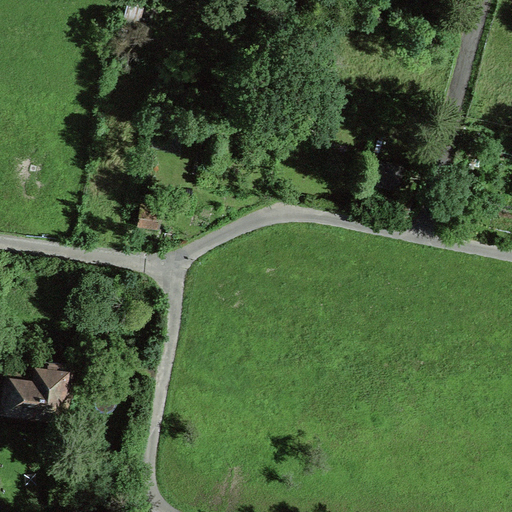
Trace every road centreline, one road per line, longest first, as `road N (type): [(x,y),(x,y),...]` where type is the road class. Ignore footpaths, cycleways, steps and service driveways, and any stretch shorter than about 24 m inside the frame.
road 1 (track): [(176,262),(240,224),(288,212),(511,250)]
road 2 (track): [(176,262),(151,459),(156,497),(171,511)]
road 3 (residential): [(0,240),(176,262)]
